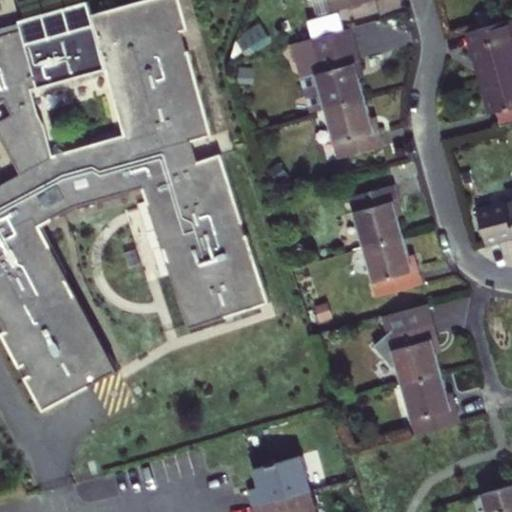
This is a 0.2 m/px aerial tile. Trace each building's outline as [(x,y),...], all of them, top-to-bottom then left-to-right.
[(0,315),(3,314),(10,328),(4,331),(23,367),(29,363),(34,374),(28,377),(46,412),(120,372),(41,226),(75,207),(144,185),(191,328),(271,301),(222,154),(201,161),(194,140),(213,135),(191,50),(189,51),(183,31),(191,29),(182,0),(141,0),(94,12),(90,0),(85,0),(22,16),(24,25),(0,30),(0,95),(6,94),(14,108),(0,115),(0,125),(22,167),(0,179),(0,315)] [(329,0),(333,12),(340,11),(375,0),(329,0)] [(299,22),(304,41),(345,29),(340,11),(333,12),(299,22)] [(511,33),(511,19),(468,32),(475,56),(482,80),(511,71),(511,35),(511,34),(511,33)] [(359,72),(363,71),(357,49),(351,28),(345,29),(304,41),(291,45),(311,114),(327,109),(366,98),(359,72)] [(497,112),(501,126),(511,123),(511,71),(482,80),(487,97),(491,114),(497,112)] [(380,133),(377,121),(373,122),(366,98),(327,109),(340,157),(384,145),(380,133)] [(397,208),(401,207),(398,195),(395,184),(351,196),(366,247),(405,236),(397,208)] [(511,201),(478,210),(487,244),(511,237),(511,201)] [(419,271),(416,259),(412,260),(405,236),(366,247),(379,296),(423,283),(419,271)] [(398,365),(404,385),(444,373),(436,348),(441,346),(437,334),(434,322),(428,304),(384,316),(390,334),(376,346),(395,368),(398,365)] [(404,385),(418,433),(461,421),(455,398),(451,399),(447,386),(444,373),(404,385)] [(251,499),(253,507),(312,490),(302,455),(254,468),(259,487),(248,490),(251,499)] [(511,511),(511,485),(483,493),(488,511),(511,511)] [(318,511),(312,490),(253,507),(254,511),(318,511)]
